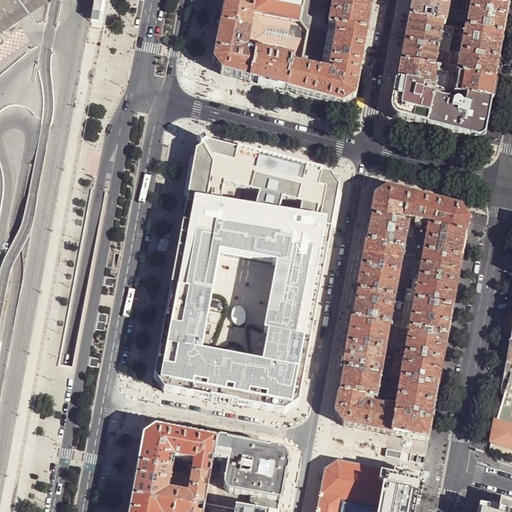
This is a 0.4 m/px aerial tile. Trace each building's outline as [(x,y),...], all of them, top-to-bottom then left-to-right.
[(0,0),(0,27),(42,0),(0,0)] [(101,0),(99,15),(91,13),(89,25),(103,27),(107,0),(101,0)] [(101,0),(93,0),(91,13),(99,15),(101,0)] [(224,0),(223,6),(220,26),(250,31),(253,14),(299,23),(303,0),(224,0)] [(307,32),(301,62),(320,66),(328,26),(323,25),(327,1),(327,0),(303,0),(299,23),(307,32)] [(327,0),(327,1),(372,8),(373,0),(327,0)] [(412,0),(411,5),(409,19),(443,25),(454,27),(456,28),(461,0),(412,0)] [(469,1),(464,0),(461,0),(456,28),(465,29),(466,30),(472,1),(469,1)] [(472,0),(472,1),(509,8),(510,0),(472,0)] [(323,25),(328,26),(337,28),(368,34),(370,21),(372,8),(327,1),(323,25)] [(509,8),(472,1),(466,30),(504,37),(507,21),(509,8)] [(301,62),(307,32),(299,23),(253,14),(250,31),(246,51),(255,53),(293,60),(292,61),(301,62)] [(438,52),(449,53),(449,52),(449,51),(454,27),(443,25),(409,19),(406,34),(404,45),(438,52)] [(240,81),(250,83),(255,53),(246,51),(250,31),(220,26),(213,63),(221,76),(240,81)] [(328,26),(320,66),(321,66),(334,68),(361,73),(365,50),(368,34),(337,28),(328,26)] [(501,48),(504,37),(466,30),(465,29),(461,53),(460,54),(499,62),(501,48)] [(400,64),(435,70),(437,71),(445,72),(449,53),(438,52),(404,45),(401,57),(400,64)] [(461,53),(449,51),(449,52),(449,53),(445,72),(457,74),(460,54),(461,53)] [(269,88),(286,92),(292,65),(292,61),(293,60),(255,53),(250,83),(269,88)] [(497,70),(499,62),(460,54),(457,74),(495,82),(497,70)] [(292,61),(292,65),(320,71),(321,66),(320,66),(301,62),(292,61)] [(437,71),(435,70),(400,64),(398,74),(397,84),(422,89),(428,90),(434,91),(437,71)] [(356,98),(361,73),(334,68),(333,73),(320,71),(292,65),(286,92),(302,96),(325,102),(342,106),(356,98)] [(445,72),(437,71),(434,91),(435,91),(442,92),(445,72)] [(457,74),(445,72),(442,92),(453,95),(457,74)] [(495,82),(457,74),(453,95),(456,95),(467,97),(491,102),(494,90),(495,82)] [(422,89),(397,84),(394,96),(392,108),(400,121),(409,123),(426,127),(434,99),(435,91),(434,91),(428,90),(422,89)] [(491,102),(467,97),(456,95),(453,95),(442,92),(435,91),(434,99),(426,127),(445,132),(473,139),(486,132),(488,120),(491,102)] [(187,206),(220,212),(225,186),(260,195),(257,208),(280,214),(283,201),(302,206),(298,225),(331,231),(339,189),(332,175),(210,144),(208,145),(205,140),(197,144),(196,152),(197,152),(187,206)] [(374,208),(372,219),(404,225),(410,195),(399,192),(389,190),(376,198),(374,208)] [(424,199),(410,195),(404,225),(410,227),(419,228),(428,230),(434,231),(440,203),(424,199)] [(449,205),(440,203),(434,231),(466,238),(469,221),(462,208),(459,208),(449,205)] [(220,212),(187,206),(155,379),(165,393),(284,416),(299,406),(331,231),(298,225),(220,212)] [(369,232),(367,244),(405,252),(410,227),(404,225),(372,219),(369,232)] [(419,228),(410,227),(405,252),(415,253),(419,228)] [(428,230),(419,228),(415,253),(424,255),(428,230)] [(464,248),(466,238),(434,231),(428,230),(424,255),(462,262),(464,248)] [(401,276),(405,252),(367,244),(365,256),(362,268),(401,276)] [(415,253),(405,252),(401,276),(410,277),(415,253)] [(410,277),(420,279),(424,255),(415,253),(410,277)] [(462,262),(424,255),(420,279),(457,286),(460,271),(462,262)] [(396,301),(401,276),(362,268),(360,279),(358,293),(396,301)] [(410,277),(401,276),(396,301),(405,302),(410,277)] [(405,302),(415,304),(420,279),(410,277),(405,302)] [(457,286),(420,279),(415,304),(453,311),(455,298),(457,286)] [(396,301),(358,293),(355,309),(353,321),(391,328),(396,301)] [(405,302),(396,301),(391,328),(400,330),(405,302)] [(415,304),(405,302),(400,330),(410,332),(415,304)] [(453,311),(415,304),(410,332),(448,339),(451,323),(453,311)] [(386,352),(391,328),(353,321),(350,336),(348,346),(386,352)] [(400,330),(391,328),(386,352),(396,354),(400,330)] [(396,355),(405,356),(410,332),(400,330),(396,354),(396,355)] [(448,339),(410,332),(405,356),(443,364),(446,349),(448,339)] [(345,361),(343,370),(382,377),(386,352),(348,346),(345,361)] [(396,354),(386,352),(382,377),(391,379),(396,355),(396,354)] [(391,379),(401,381),(405,356),(396,355),(391,379)] [(443,364),(405,356),(401,381),(438,388),(441,374),(443,364)] [(505,395),(511,372),(511,366),(507,365),(506,365),(501,389),(501,391),(502,393),(503,394),(505,395)] [(341,382),(339,394),(373,400),(377,401),(382,377),(343,370),(341,382)] [(496,425),(511,430),(511,372),(505,395),(496,425)] [(391,379),(382,377),(377,401),(387,403),(388,397),(391,379)] [(391,379),(388,397),(398,399),(401,381),(391,379)] [(437,395),(438,388),(401,381),(398,399),(435,406),(437,395)] [(373,400),(339,394),(335,414),(344,427),(358,429),(367,431),(372,406),(373,400)] [(373,400),(372,406),(396,411),(398,399),(388,397),(387,403),(377,401),(373,400)] [(434,412),(435,406),(398,399),(396,411),(395,417),(432,424),(434,412)] [(379,433),(391,436),(395,417),(396,411),(372,406),(367,431),(379,433)] [(432,424),(395,417),(391,436),(428,443),(431,430),(432,424)] [(511,430),(496,425),(494,425),(491,445),(511,451),(511,430)] [(143,437),(138,466),(172,473),(172,471),(175,459),(182,460),(187,435),(169,432),(156,429),(143,437)] [(187,435),(182,460),(194,463),(192,475),(192,476),(209,480),(212,468),(206,467),(207,462),(212,463),(217,441),(199,437),(187,435)] [(284,484),(287,466),(287,461),(285,456),(281,453),(276,452),(256,448),(227,442),(217,441),(212,463),(227,465),(224,485),(225,490),(227,493),(231,494),(251,498),(248,511),(278,511),(279,510),(284,484)] [(175,459),(172,471),(180,472),(182,460),(175,459)] [(182,460),(180,472),(192,475),(194,463),(182,460)] [(415,511),(421,479),(355,466),(337,463),(324,472),(316,511),(415,511)] [(132,495),(131,499),(197,511),(198,507),(204,508),(205,504),(209,480),(192,476),(188,496),(168,492),(172,473),(138,466),(132,495)] [(197,511),(131,499),(129,511),(197,511)] [(511,511),(511,505),(501,502),(498,511),(488,511),(489,511),(479,509),(478,511),(511,511)]
